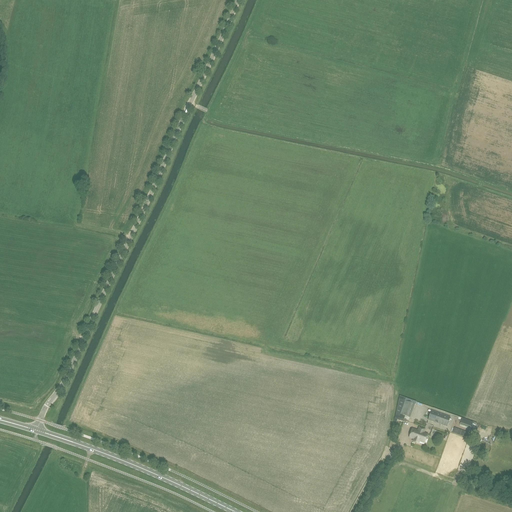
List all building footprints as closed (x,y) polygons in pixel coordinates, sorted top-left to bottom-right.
[(403,421),(405,416),(410,418),(415,405),(399,399),(394,421),(396,422),(397,419),(403,421)] [(428,420),(447,427),(450,417),(432,410),(428,420)] [(471,428),(473,424),(473,422),(462,418),(460,424),(471,428)] [(412,429),(410,437),(414,439),(413,441),(418,443),(419,441),(425,443),(428,434),(424,433),(425,429),(419,427),(417,431),(412,429)] [(471,434),(454,428),(453,433),(469,439),(471,434)]
